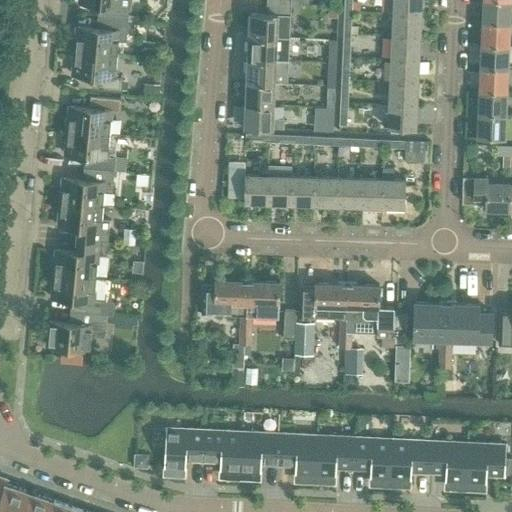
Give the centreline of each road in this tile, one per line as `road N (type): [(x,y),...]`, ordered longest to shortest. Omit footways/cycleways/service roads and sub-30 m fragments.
road 1 (residential): [(30,0),(0,318)]
road 2 (residential): [(0,405),(23,456),(169,506),(274,511)]
road 3 (residential): [(443,245),(454,0)]
road 4 (residential): [(200,238),(443,245)]
road 5 (residential): [(221,0),(200,238)]
